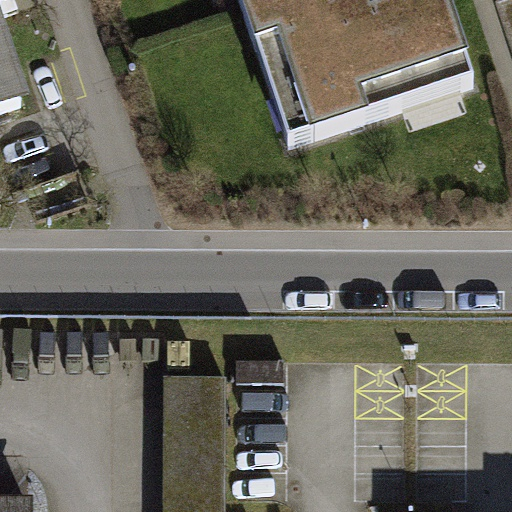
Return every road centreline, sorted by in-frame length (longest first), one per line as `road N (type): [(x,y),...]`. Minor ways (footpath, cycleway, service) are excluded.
road 1 (residential): [(154,273),(511,275)]
road 2 (residential): [(154,273),(64,0)]
road 3 (residential): [(0,272),(154,273)]
